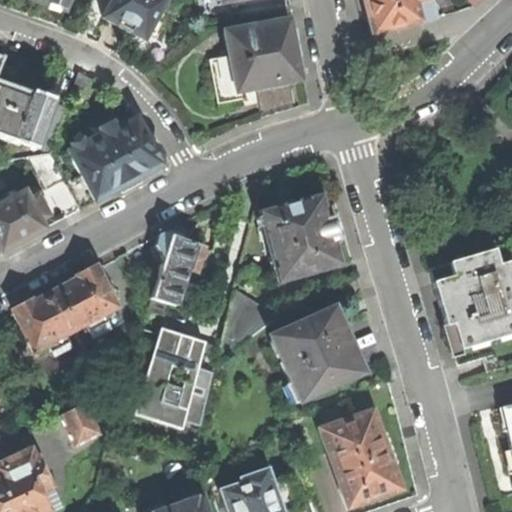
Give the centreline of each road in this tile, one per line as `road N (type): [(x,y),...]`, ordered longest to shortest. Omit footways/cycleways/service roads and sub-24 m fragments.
road 1 (residential): [(456,507),(351,122)]
road 2 (residential): [(195,179),(111,68),(0,19)]
road 3 (residential): [(0,284),(195,179)]
road 4 (residential): [(351,122),(419,101),(511,19)]
road 5 (residential): [(195,179),(351,122)]
road 6 (residential): [(326,0),(351,122)]
